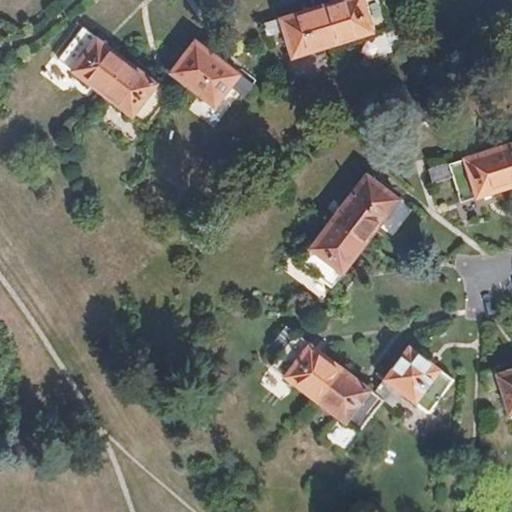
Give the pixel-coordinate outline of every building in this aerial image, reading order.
[(336,0),(324,4),(338,44),(386,29),(376,0),(336,0)] [(338,44),(324,4),(260,24),(264,36),(280,31),(289,60),(338,44)] [(97,96),(122,62),(78,29),(53,62),(97,96)] [(165,75),(166,76),(178,85),(212,110),(229,87),(236,76),(191,43),(165,75)] [(150,83),(122,62),(97,96),(142,130),(178,85),(166,76),(156,89),(150,83)] [(159,71),(150,83),(156,89),(166,76),(165,75),(159,71)] [(251,88),(236,76),(229,87),(243,98),(251,88)] [(511,144),(497,149),(510,188),(511,187),(511,144)] [(510,188),(497,149),(425,172),(430,186),(449,180),(457,205),(510,188)] [(363,176),(328,220),(360,246),(395,202),(363,176)] [(394,235),(410,208),(396,199),(380,227),(394,235)] [(360,246),(328,220),(294,263),(327,288),(360,246)] [(310,402),(336,368),(278,324),(271,334),(284,344),(266,368),(310,402)] [(405,347),(379,381),(388,389),(424,417),(450,383),(405,347)] [(369,394),(336,368),(310,402),(354,435),(388,389),(379,381),(369,394)] [(498,389),(494,375),(492,369),(478,374),(484,393),(498,389)] [(511,369),(494,375),(498,389),(506,415),(511,412),(511,369)]
